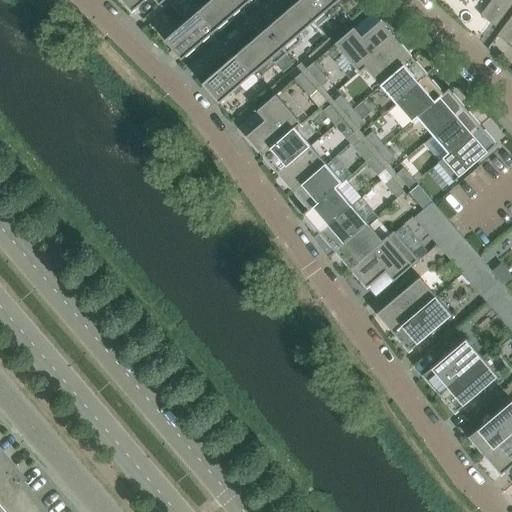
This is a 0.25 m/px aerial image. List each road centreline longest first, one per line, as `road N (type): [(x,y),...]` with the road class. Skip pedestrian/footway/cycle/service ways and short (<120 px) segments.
road 1 (residential): [(495,511),(190,106),(82,0)]
road 2 (secondary): [(242,511),(0,228)]
road 3 (secondary): [(0,306),(175,511)]
road 4 (residential): [(511,104),(401,0)]
